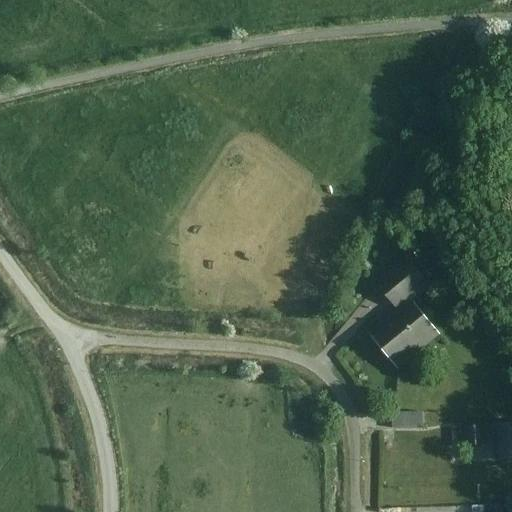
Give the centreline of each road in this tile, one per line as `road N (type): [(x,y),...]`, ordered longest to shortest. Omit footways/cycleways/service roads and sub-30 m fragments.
road 1 (residential): [(358,511),(356,427),(326,378),(296,363),(110,339),(68,325),(0,237)]
road 2 (track): [(113,511),(107,435),(75,328)]
